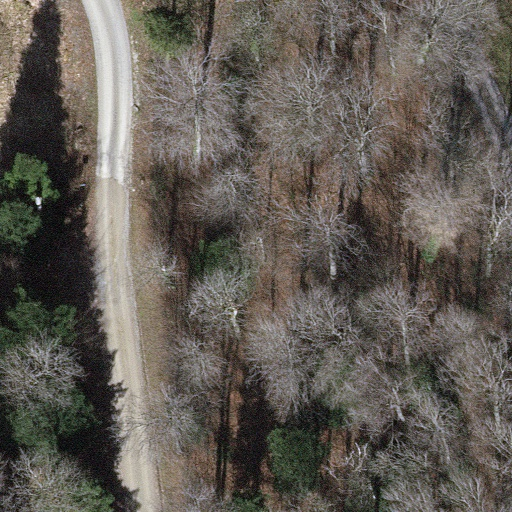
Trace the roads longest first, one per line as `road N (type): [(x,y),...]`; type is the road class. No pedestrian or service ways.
road 1 (track): [(145,511),(115,264),(114,28),(102,0)]
road 2 (track): [(443,0),(511,157)]
